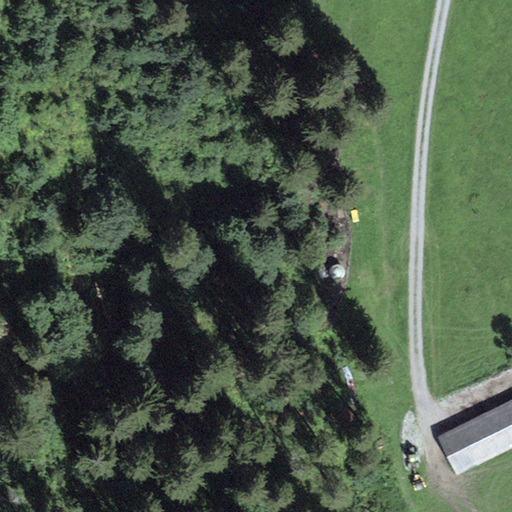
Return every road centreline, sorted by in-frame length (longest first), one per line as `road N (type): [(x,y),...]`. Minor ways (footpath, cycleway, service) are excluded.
road 1 (track): [(443,0),(420,155),(412,291)]
road 2 (track): [(412,291),(429,421)]
